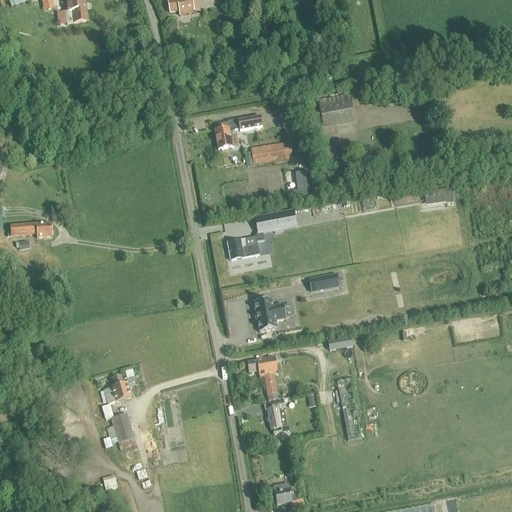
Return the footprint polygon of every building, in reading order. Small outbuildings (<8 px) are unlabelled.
[(29,0),(8,0),(11,8),(30,2),(29,0)] [(43,0),(47,11),(52,10),(49,0),(43,0)] [(84,0),(66,0),(68,13),(66,13),(67,25),(86,23),(84,0)] [(180,17),(199,13),(196,0),(183,0),(168,3),(170,14),(179,12),(180,17)] [(318,107),(322,129),(354,123),(351,101),(318,107)] [(238,121),(239,133),(262,129),(261,117),(238,121)] [(218,152),(238,148),(236,138),(230,139),(229,131),(215,133),(218,152)] [(251,151),(253,166),(285,161),(282,146),(251,151)] [(297,192),(293,193),(294,201),(311,198),(308,173),(295,174),(297,192)] [(255,220),(258,236),(274,233),(275,235),(283,233),(282,231),(296,228),(293,213),(255,220)] [(36,236),(37,240),(52,239),(51,225),(10,228),(10,235),(7,236),(8,238),(36,236)] [(262,235),(258,236),(258,237),(257,239),(227,244),(231,262),(259,257),(257,243),(264,242),(262,235)] [(20,248),(20,253),(30,251),(28,242),(15,244),(16,249),(20,248)] [(339,288),(336,276),(310,281),(312,293),(339,288)] [(271,301),(253,304),(256,316),(255,316),(256,322),(257,322),(259,334),(277,331),(275,323),(286,321),(283,307),(273,308),(271,301)] [(350,339),(328,343),(329,352),(352,348),(350,339)] [(275,359),(247,364),(249,375),(258,373),(260,379),(264,379),(267,398),(277,396),(274,377),(278,376),(275,359)] [(113,389),(103,392),(103,393),(100,394),(104,405),(107,405),(107,407),(131,400),(127,386),(122,387),(120,379),(111,381),(113,389)] [(348,441),(362,439),(351,380),(338,382),(348,441)] [(273,436),(282,434),(281,430),(287,428),(284,412),(278,413),(277,410),(274,410),(274,407),(284,405),(283,400),(263,405),(264,412),(267,412),(271,431),(272,431),(273,436)] [(118,444),(120,452),(136,447),(134,440),(127,416),(111,420),(113,428),(107,429),(110,440),(103,442),(106,451),(112,449),(111,446),(118,444)] [(138,482),(147,479),(145,471),(136,473),(138,482)] [(114,476),(102,479),(105,492),(117,490),(114,476)] [(295,491),(289,492),(288,485),(273,488),(274,494),(277,507),(289,505),(290,511),(303,511),(301,501),(297,502),(295,491)]
